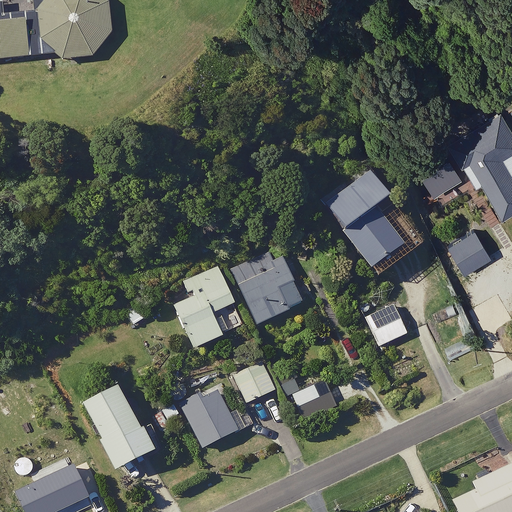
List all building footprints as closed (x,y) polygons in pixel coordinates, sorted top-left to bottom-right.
[(0,62),(52,59),(56,61),(62,63),(69,64),(76,64),(83,63),(89,61),(95,58),(100,53),(105,48),(108,42),(111,36),(112,29),(112,22),(111,15),(109,9),(105,3),(102,0),(43,0),(41,2),(38,8),(35,15),(3,17),(2,2),(0,1),(0,62)] [(511,135),(496,110),(446,141),(474,185),(480,182),(500,214),(511,206),(511,135)] [(458,178),(446,159),(420,175),(432,194),(458,178)] [(374,212),(387,202),(367,174),(320,208),(340,236),(368,274),(402,250),(374,212)] [(487,257),(473,230),(446,245),(461,271),(487,257)] [(299,307),(278,259),(268,263),(264,254),(229,270),(254,327),(299,307)] [(231,305),(215,267),(181,282),(188,299),(171,306),(190,351),(220,338),(210,314),(231,305)] [(390,306),(363,319),(368,330),(361,333),(370,352),(404,335),(390,306)] [(272,393),(260,364),(230,376),(242,405),(272,393)] [(0,456),(44,427),(15,383),(0,393),(0,456)] [(325,415),(311,385),(289,396),(303,425),(325,415)] [(150,455),(115,387),(81,405),(99,440),(97,442),(113,474),(150,455)] [(234,433),(212,389),(178,407),(200,450),(234,433)] [(511,511),(511,463),(486,475),(484,471),(473,476),(475,480),(469,483),(473,491),(451,502),(455,511),(511,511)] [(102,498),(86,469),(69,478),(85,507),(102,498)]
